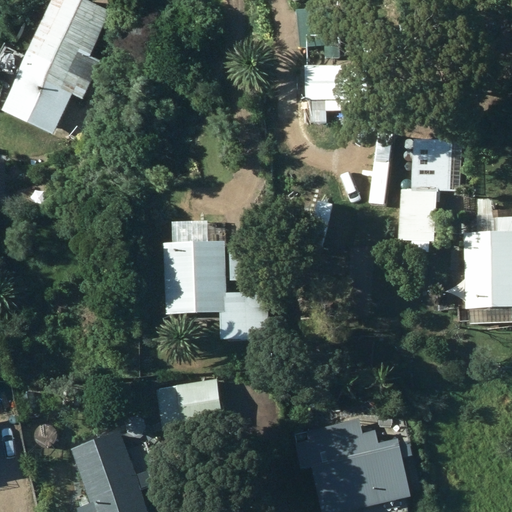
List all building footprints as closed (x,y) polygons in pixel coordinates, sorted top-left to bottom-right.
[(116,9),(98,0),(59,0),(6,110),(56,134),(76,94),(85,99),(104,60),(94,55),(116,9)] [(300,7),(303,48),(344,46),(342,5),(300,7)] [(312,64),(312,122),(330,122),(330,111),(364,111),(364,64),(312,64)] [(2,79),(0,81),(0,90),(5,94),(11,93),(15,88),(14,81),(9,78),(2,79)] [(300,116),(298,79),(274,80),(276,117),(300,116)] [(438,240),(441,189),(463,191),(465,139),(417,137),(414,188),(405,187),(403,240),(416,241),(415,251),(432,252),(432,239),(438,240)] [(478,324),(511,322),(511,215),(496,216),(495,199),(481,200),(483,232),(467,233),(471,308),(477,308),(478,324)] [(257,242),(279,242),(279,226),(273,226),(273,221),(257,221),(257,242)] [(168,241),(170,313),(224,311),(225,338),(274,337),(272,291),(230,291),(229,240),(168,241)] [(228,420),(221,377),(158,387),(166,430),(228,420)] [(324,400),(336,399),(335,387),(322,388),(324,400)] [(81,427),(87,425),(89,419),(87,412),(80,410),(74,412),(71,419),(74,425),(81,427)] [(385,414),(380,418),(379,424),(383,429),(389,429),(393,425),(394,419),(391,415),(385,414)] [(327,511),(346,511),(417,495),(403,436),(385,440),(382,429),(367,432),(364,419),(296,435),(304,468),(316,466),(327,511)] [(156,511),(124,429),(74,449),(96,502),(81,507),(83,511),(156,511)]
